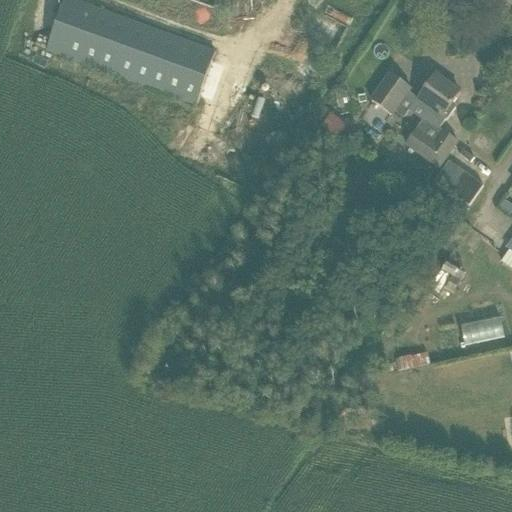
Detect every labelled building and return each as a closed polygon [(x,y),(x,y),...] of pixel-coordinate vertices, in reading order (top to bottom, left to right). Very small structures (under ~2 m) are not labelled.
[(195,105),(214,52),(70,0),(63,0),(45,51),(195,105)] [(189,0),(213,8),(216,0),(189,0)] [(390,74),(370,101),(393,118),(395,114),(410,95),(413,90),(390,74)] [(423,122),(405,147),(439,171),(459,143),(440,129),(446,120),(448,122),(457,108),(453,105),(460,94),(434,76),(423,92),(417,100),(431,110),(423,122)] [(347,93),(335,96),(339,110),(351,107),(347,93)] [(448,163),(435,182),(452,194),(465,175),(448,163)] [(511,205),(505,201),(500,209),(510,216),(511,213),(511,205)]
